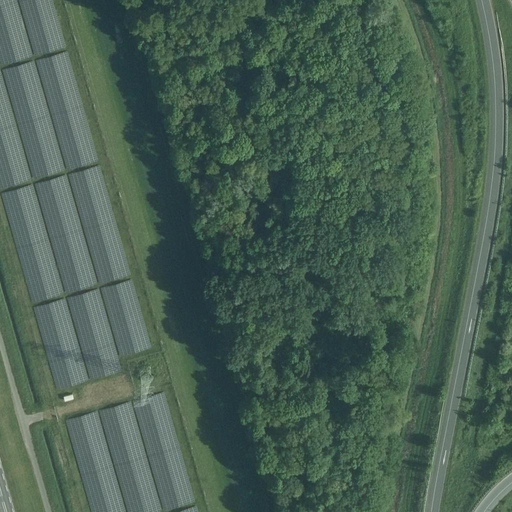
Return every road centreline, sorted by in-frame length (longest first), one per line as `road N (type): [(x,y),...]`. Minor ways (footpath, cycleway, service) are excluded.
road 1 (trunk): [(484,0),(496,60),(498,157),(434,511)]
road 2 (unclassified): [(47,511),(0,342)]
